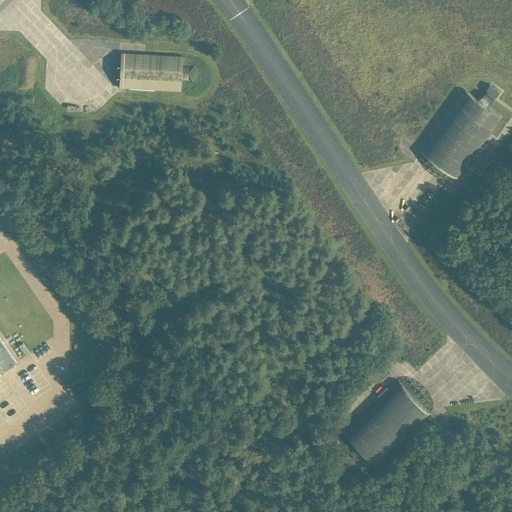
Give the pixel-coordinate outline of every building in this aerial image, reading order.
[(121,52),(119,87),(127,87),(181,91),(181,81),(188,81),(189,66),(182,66),(183,56),(146,53),(121,52)] [(499,91),(489,84),(481,95),(477,98),(465,89),(420,150),(457,177),(465,167),(468,169),(475,159),(472,157),(502,116),(490,107),(491,102),(499,91)] [(0,374),(1,374),(0,373),(16,362),(0,338),(0,337),(0,374)] [(386,386),(377,394),(380,397),(360,416),(344,432),(354,443),(352,448),(342,457),(351,466),(360,456),(365,454),(376,465),(430,413),(398,379),(388,388),(386,386)] [(96,398),(101,404),(106,400),(102,394),(96,398)] [(98,437),(84,418),(79,410),(69,417),(89,444),(98,437)] [(44,435),(50,444),(59,437),(53,428),(44,435)] [(39,438),(44,444),(48,442),(43,435),(39,438)]
